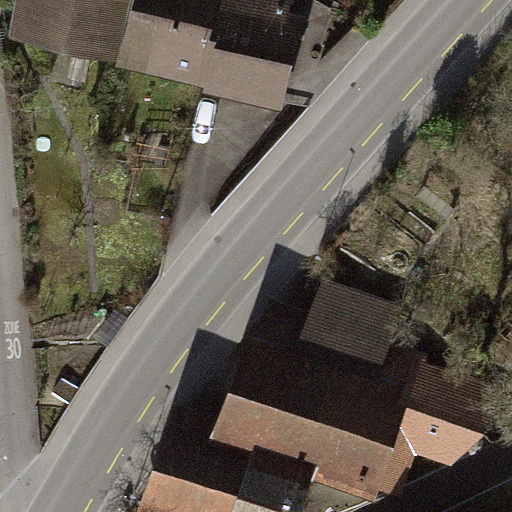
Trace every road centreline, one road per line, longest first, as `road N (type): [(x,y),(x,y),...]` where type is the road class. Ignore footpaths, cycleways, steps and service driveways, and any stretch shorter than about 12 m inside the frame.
road 1 (tertiary): [(57,511),(189,309),(465,0)]
road 2 (residential): [(0,269),(27,488),(57,511)]
road 3 (residential): [(398,511),(511,456)]
